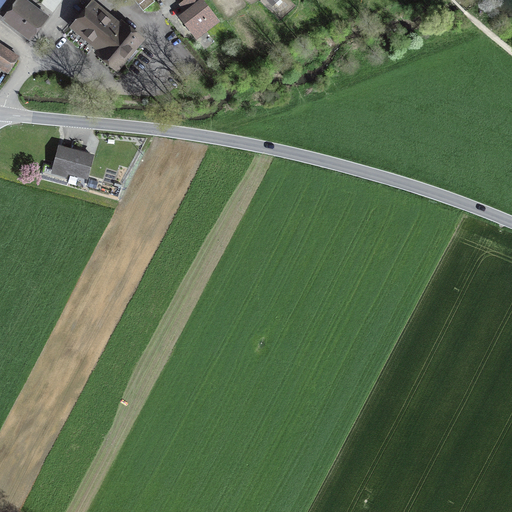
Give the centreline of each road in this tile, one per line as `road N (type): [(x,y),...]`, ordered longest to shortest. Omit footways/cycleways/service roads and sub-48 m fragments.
road 1 (tertiary): [(511,222),(292,152),(0,114)]
road 2 (residential): [(0,106),(70,0)]
